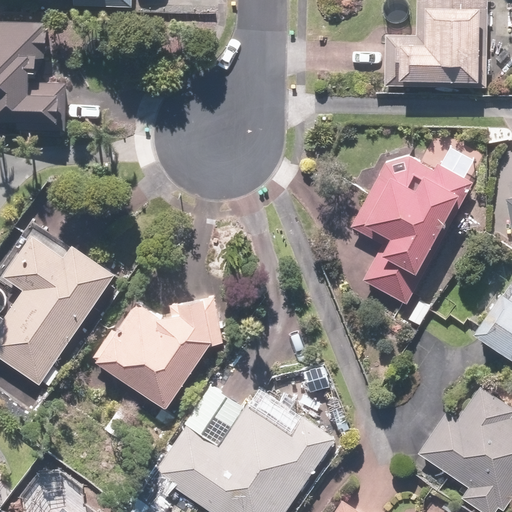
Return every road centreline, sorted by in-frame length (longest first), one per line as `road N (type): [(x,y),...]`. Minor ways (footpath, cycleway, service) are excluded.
road 1 (unknown): [(237,98),(511,112)]
road 2 (residential): [(259,0),(257,48),(219,141)]
